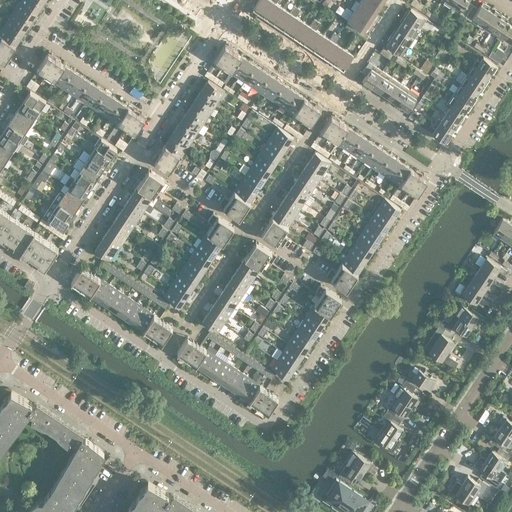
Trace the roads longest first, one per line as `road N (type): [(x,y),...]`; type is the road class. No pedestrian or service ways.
road 1 (residential): [(223,511),(0,360)]
road 2 (unclassified): [(393,511),(511,335)]
road 3 (residential): [(245,229),(337,93)]
road 4 (residential): [(259,425),(271,424),(353,299)]
road 5 (residential): [(353,299),(443,165)]
road 6 (residential): [(48,283),(135,155)]
road 7 (residential): [(163,360),(245,229)]
road 8 (unclassified): [(159,118),(37,39)]
road 9 (residential): [(163,360),(48,283)]
road 10 (unclassified): [(245,229),(135,155)]
road 11 (unclassified): [(337,93),(227,20)]
road 12 (unclassified): [(353,299),(245,229)]
road 13 (unclassified): [(443,165),(337,93)]
road 14 (residential): [(443,165),(511,62)]
